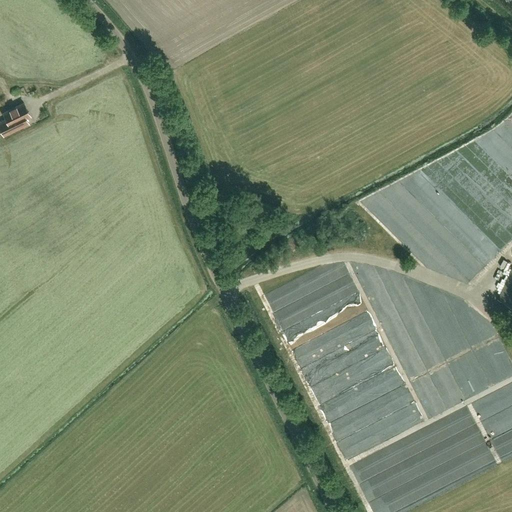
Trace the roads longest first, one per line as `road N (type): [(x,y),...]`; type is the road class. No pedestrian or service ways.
road 1 (unclassified): [(222,290),(125,36),(93,0)]
road 2 (unclassified): [(334,511),(222,290)]
road 3 (unclassified): [(222,290),(341,252),(449,283)]
